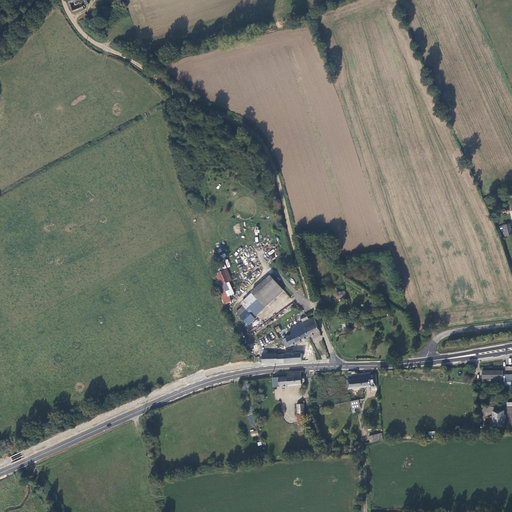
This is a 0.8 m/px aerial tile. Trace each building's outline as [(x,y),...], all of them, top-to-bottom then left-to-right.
[(69,0),(70,3),(69,3),(73,12),(83,8),(81,2),(79,0),(69,0)] [(232,281),(227,269),(215,274),(221,286),(224,284),(232,281)] [(252,293),(253,294),(255,296),(274,279),(271,276),(252,293)] [(254,317),(284,291),(274,279),(255,296),(244,306),(254,317)] [(232,302),(224,284),(221,286),(217,287),(225,305),(232,302)] [(255,296),(253,294),(242,304),(244,306),(255,296)] [(254,317),(244,306),(237,312),(249,325),(256,319),(254,317)] [(310,338),(320,332),(317,322),(314,317),(309,320),(302,323),(310,338)] [(287,348),(310,338),(302,323),(290,328),(293,335),(282,340),(287,348)] [(262,356),(263,363),(302,361),(302,354),(267,356),(262,356)] [(356,374),(355,371),(353,372),(355,388),(363,388),(362,374),(356,374)] [(503,371),(483,371),(483,380),(503,379),(503,371)] [(301,376),(301,373),(287,374),(288,377),(272,379),(273,387),(301,385),(301,382),(305,381),(305,376),(301,376)] [(371,375),(371,373),(362,374),(363,388),(372,387),(376,387),(376,381),(376,374),(371,375)] [(359,400),(351,402),(352,409),(360,407),(359,400)] [(304,404),(297,405),(298,416),(305,415),(304,404)] [(505,426),(505,410),(492,411),(492,416),(493,427),(501,426),(505,426)] [(305,415),(298,416),(298,423),(303,423),(306,422),(305,415)] [(501,428),(501,426),(493,427),(492,416),(490,416),(490,422),(490,425),(490,429),(501,428)] [(371,443),(379,440),(377,434),(369,437),(371,443)]
